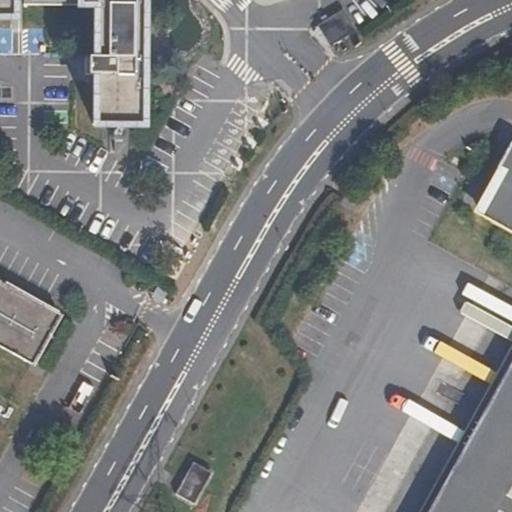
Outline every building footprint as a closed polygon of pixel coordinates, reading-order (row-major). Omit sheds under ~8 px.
[(0,0),(0,15),(10,16),(10,0),(0,0)] [(138,0),(72,0),(73,6),(91,6),(90,58),(82,58),(82,76),(90,76),(90,127),(137,127),(138,0)] [(320,26),(314,35),(331,50),(357,34),(343,12),(320,26)] [(511,511),(511,146),(511,145),(495,176),(504,181),(482,220),(511,236),(511,362),(428,511),(511,511)] [(474,215),(482,220),(504,181),(495,176),(474,215)] [(349,213),(360,198),(352,192),(341,207),(349,213)] [(0,344),(28,360),(39,342),(47,327),(57,309),(0,277),(0,344)] [(48,347),(56,333),(47,327),(39,342),(48,347)] [(177,497),(196,507),(214,474),(195,465),(177,497)]
